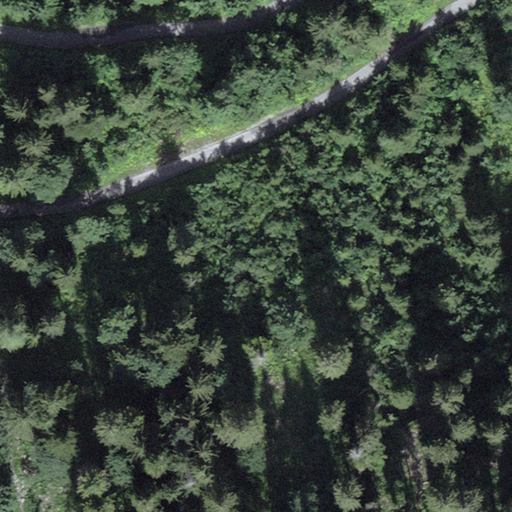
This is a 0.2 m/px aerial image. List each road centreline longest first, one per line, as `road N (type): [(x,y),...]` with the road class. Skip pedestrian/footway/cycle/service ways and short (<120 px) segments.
road 1 (unclassified): [(466,0),(345,87),(264,131),(85,198),(0,207)]
road 2 (unclassified): [(0,26),(94,33),(228,17),(279,0)]
